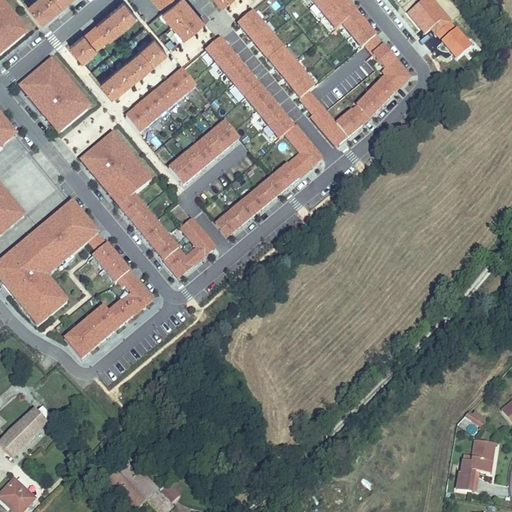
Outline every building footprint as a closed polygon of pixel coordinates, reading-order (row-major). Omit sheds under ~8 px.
[(0,0),(0,56),(28,33),(0,0)] [(30,0),(24,5),(38,22),(64,0),(30,0)] [(150,0),(182,38),(203,20),(186,0),(150,0)] [(308,0),(335,32),(341,27),(360,50),(375,38),(355,15),(353,17),(347,10),(349,8),(342,0),(308,0)] [(120,1),(67,44),(79,60),(133,16),(120,1)] [(272,13),(280,9),(276,1),(268,5),(272,13)] [(353,17),(355,15),(349,8),(347,10),(353,17)] [(313,89),(251,14),(237,26),(299,101),(313,89)] [(152,37),(99,82),(112,97),(165,52),(152,37)] [(278,141),(292,129),(219,41),(205,52),(278,141)] [(383,48),(372,57),(387,74),(384,76),(390,82),(386,85),(385,84),(335,126),(346,139),(362,127),(368,121),(408,79),(383,48)] [(90,109),(51,61),(16,89),(55,137),(90,109)] [(305,112),(335,149),(346,139),(335,126),(324,113),(374,72),(366,62),(316,103),(305,112)] [(181,72),(125,118),(138,135),(195,89),(181,72)] [(0,148),(14,137),(0,120),(0,148)] [(170,169),(183,185),(238,140),(225,125),(170,169)] [(284,136),(311,169),(322,160),(295,127),(292,129),(284,136)] [(113,137),(81,163),(132,225),(176,280),(214,249),(193,222),(180,232),(194,249),(185,256),(137,197),(152,185),(113,137)] [(223,174),(232,184),(255,164),(246,154),(223,174)] [(197,196),(205,206),(230,185),(222,175),(197,196)] [(215,225),(227,239),(284,192),(272,178),(215,225)] [(0,189),(0,234),(22,217),(0,189)] [(72,204),(0,261),(0,283),(35,327),(66,302),(46,276),(97,236),(72,204)] [(153,301),(108,246),(95,257),(128,298),(107,314),(103,309),(64,340),(80,359),(153,301)] [(511,403),(502,412),(511,424),(511,403)] [(0,447),(12,459),(47,423),(35,411),(9,434),(0,444),(0,447)] [(471,418),(482,425),(485,420),(475,413),(473,415),(471,418)] [(471,418),(466,415),(464,418),(480,428),(482,425),(471,418)] [(474,479),(478,479),(478,478),(479,478),(479,473),(490,475),(494,445),(475,442),(473,458),(472,464),(463,463),(461,474),(459,473),(457,490),(472,493),(474,479)] [(158,493),(120,452),(116,455),(124,464),(104,483),(131,511),(136,511),(145,504),(158,493)] [(13,511),(23,511),(35,500),(14,481),(3,494),(7,498),(4,501),(11,507),(10,508),(13,511)] [(170,506),(179,498),(167,484),(158,493),(145,504),(153,511),(168,511),(172,508),(170,506)] [(4,501),(7,498),(3,494),(0,496),(0,499),(10,508),(11,507),(4,501)]
